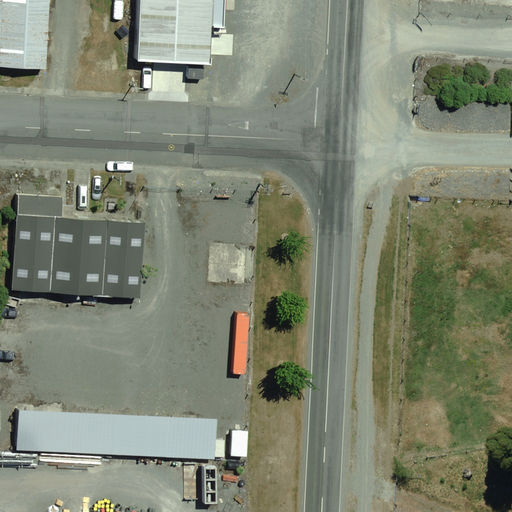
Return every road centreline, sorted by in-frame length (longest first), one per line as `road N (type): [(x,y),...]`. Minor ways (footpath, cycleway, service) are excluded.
road 1 (secondary): [(322,511),(342,142)]
road 2 (residential): [(0,126),(342,142)]
road 3 (secondary): [(342,142),(347,0)]
